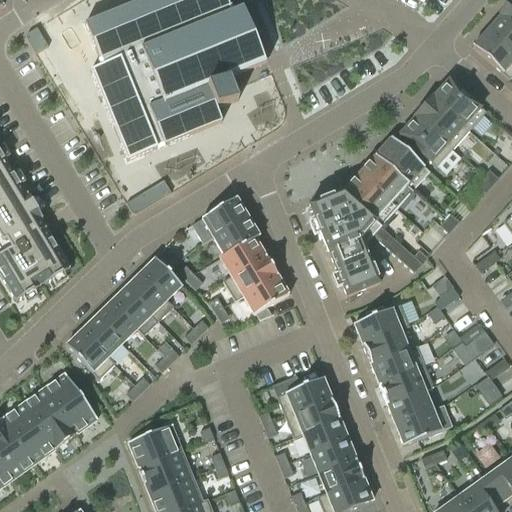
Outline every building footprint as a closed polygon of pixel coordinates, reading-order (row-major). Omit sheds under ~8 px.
[(224,0),(148,0),(84,27),(101,69),(89,74),(126,165),(220,126),(215,113),(237,103),(228,82),(264,67),(241,11),(230,15),(224,0)] [(511,4),(511,3),(499,16),(500,18),(501,17),(511,27),(511,4)] [(511,27),(501,17),(500,18),(487,33),(511,56),(511,27)] [(26,36),(25,41),(35,56),(47,49),(35,31),(26,36)] [(511,56),(487,33),(472,50),(508,83),(511,79),(511,56)] [(485,115),(448,82),(432,100),(431,101),(468,134),(485,115)] [(468,134),(431,101),(432,100),(431,99),(413,119),(414,120),(415,120),(452,153),(468,134)] [(452,153),(415,120),(414,120),(398,138),(435,171),(436,170),(452,153)] [(390,141),(373,160),(412,194),(429,176),(390,141)] [(0,243),(1,246),(5,244),(10,252),(0,258),(0,279),(15,305),(39,290),(40,290),(39,289),(44,286),(44,287),(69,272),(47,236),(39,223),(41,222),(26,197),(24,198),(0,158),(0,243)] [(412,194),(373,160),(357,177),(396,212),(412,194)] [(498,182),(489,174),(482,181),(491,190),(498,182)] [(396,212),(357,177),(341,195),(380,230),(396,212)] [(491,190),(482,181),(475,189),(484,197),(491,190)] [(163,183),(125,206),(131,215),(135,217),(170,196),(163,183)] [(364,248),(372,239),(380,230),(341,195),(308,209),(327,256),(328,255),(346,299),(379,286),(364,248)] [(201,222),(212,241),(247,221),(235,201),(201,222)] [(450,218),(445,224),(454,232),(459,226),(450,218)] [(511,218),(502,225),(511,239),(511,218)] [(247,221),(212,241),(223,259),(223,260),(254,242),(258,240),(258,239),(247,221)] [(454,232),(445,224),(439,230),(448,238),(454,232)] [(418,245),(432,255),(446,237),(433,226),(418,245)] [(391,240),(380,230),(372,239),(383,249),(391,240)] [(389,255),(397,246),(391,240),(383,249),(389,255)] [(219,262),(230,280),(230,281),(265,260),(264,259),(254,242),(223,260),(223,259),(219,261),(219,262)] [(395,260),(403,251),(397,246),(389,255),(395,260)] [(401,266),(409,257),(403,251),(395,260),(401,266)] [(415,262),(421,268),(427,262),(418,254),(412,260),(415,262)] [(493,254),(484,260),(490,268),(499,262),(493,254)] [(173,271),(179,264),(171,255),(165,263),(173,271)] [(407,271),(415,262),(412,260),(409,257),(401,266),(407,271)] [(234,305),(242,300),(242,299),(276,278),(265,260),(230,281),(230,280),(222,285),(234,305)] [(490,268),(484,260),(474,268),(480,276),(490,268)] [(153,263),(138,278),(165,305),(166,303),(179,290),(180,290),(181,289),(154,262),(153,263)] [(413,277),(421,268),(415,262),(407,271),(413,277)] [(178,276),(186,284),(193,277),(185,269),(178,276)] [(193,277),(186,284),(194,293),(202,286),(193,277)] [(124,292),(150,319),(156,326),(172,310),(166,303),(165,305),(138,278),(124,292)] [(242,299),(242,300),(253,319),(287,298),(277,280),(277,279),(276,278),(242,299)] [(452,291),(442,299),(448,307),(458,299),(452,291)] [(110,306),(136,333),(150,319),(124,292),(110,306)] [(505,311),(511,305),(511,298),(509,295),(499,303),(505,311)] [(439,313),(448,307),(442,299),(433,305),(439,313)] [(208,305),(214,316),(222,311),(216,301),(208,305)] [(110,306),(95,320),(121,347),(136,333),(110,306)] [(353,328),(362,349),(399,333),(399,334),(408,331),(399,309),(383,315),(381,311),(365,317),(367,321),(352,327),(353,329),(353,328)] [(228,321),(222,311),(214,316),(220,326),(228,321)] [(107,361),(107,360),(121,347),(95,320),(81,334),(107,361)] [(199,339),(207,330),(201,324),(192,332),(199,339)] [(478,327),(467,334),(473,342),(483,335),(478,327)] [(190,347),(199,339),(192,332),(183,340),(190,347)] [(370,369),(407,353),(399,334),(399,333),(362,349),(370,369)] [(65,349),(98,383),(114,367),(107,360),(107,361),(81,334),(66,348),(65,349)] [(473,342),(467,334),(458,340),(464,349),(473,342)] [(171,352),(163,360),(169,367),(178,359),(171,352)] [(370,369),(378,389),(415,373),(414,372),(407,353),(370,369)] [(154,369),(161,376),(169,367),(163,360),(154,369)] [(503,362),(493,369),(498,377),(508,370),(503,362)] [(378,389),(386,409),(423,394),(432,391),(423,369),(414,372),(415,373),(378,389)] [(498,377),(493,369),(483,376),(489,384),(498,377)] [(502,388),(511,382),(511,370),(497,378),(502,388)] [(64,377),(43,392),(59,415),(80,400),(64,377)] [(295,379),(271,389),(284,421),(330,403),(322,383),(322,382),(300,390),(295,379)] [(142,380),(133,389),(140,396),(149,387),(142,380)] [(132,404),(140,396),(133,389),(125,397),(132,404)] [(43,392),(22,407),(38,430),(59,415),(43,392)] [(386,409),(394,429),(431,414),(423,394),(386,409)] [(59,415),(76,438),(76,437),(96,423),(80,400),(59,415)] [(330,403),(284,421),(293,442),(301,439),(301,438),(338,423),(330,403)] [(511,403),(498,414),(504,422),(511,417),(511,403)] [(2,421),(1,422),(17,444),(38,430),(22,407),(2,421)] [(439,433),(431,414),(394,429),(402,448),(402,449),(402,450),(440,434),(440,433),(439,433)] [(59,415),(38,430),(55,453),(76,438),(59,415)] [(258,419),(262,430),(272,426),(267,415),(258,419)] [(493,416),(484,423),(484,424),(489,431),(499,424),(493,416)] [(1,422),(0,422),(0,456),(17,444),(1,422)] [(338,423),(301,438),(301,439),(309,458),(346,443),(338,423)] [(484,423),(474,430),(480,438),(489,431),(484,424),(484,423)] [(272,426),(262,430),(267,441),(276,438),(272,426)] [(127,446),(138,472),(137,472),(138,473),(182,455),(171,428),(127,446)] [(38,430),(17,444),(34,467),(53,453),(54,453),(55,453),(38,430)] [(204,446),(213,442),(208,431),(199,434),(204,446)] [(346,443),(309,458),(317,478),(354,463),(346,443)] [(17,444),(0,456),(0,464),(13,482),(34,467),(17,444)] [(442,453),(431,457),(435,466),(446,462),(442,453)] [(138,473),(149,498),(192,480),(182,455),(138,473)] [(274,459),(279,470),(288,467),(283,455),(274,459)] [(219,456),(210,460),(214,471),(223,467),(219,456)] [(424,471),(435,466),(431,457),(420,462),(424,471)] [(485,480),(502,504),(511,497),(511,462),(511,461),(485,480)] [(354,463),(317,478),(325,497),(326,498),(363,483),(354,463)] [(0,491),(13,482),(0,464),(0,491)] [(228,478),(223,467),(214,471),(219,482),(228,478)] [(292,478),(288,467),(279,470),(283,481),(292,478)] [(149,498),(154,511),(185,511),(202,505),(192,480),(149,498)] [(485,480),(458,499),(467,511),(492,511),(502,504),(485,480)] [(325,497),(316,500),(320,511),(350,511),(371,504),(363,483),(326,498),(325,497)] [(229,508),(238,504),(234,493),(225,497),(229,508)] [(290,499),(295,510),(304,507),(300,495),(290,499)] [(467,511),(458,499),(440,511),(467,511)] [(202,505),(185,511),(210,511),(206,503),(202,505)]
